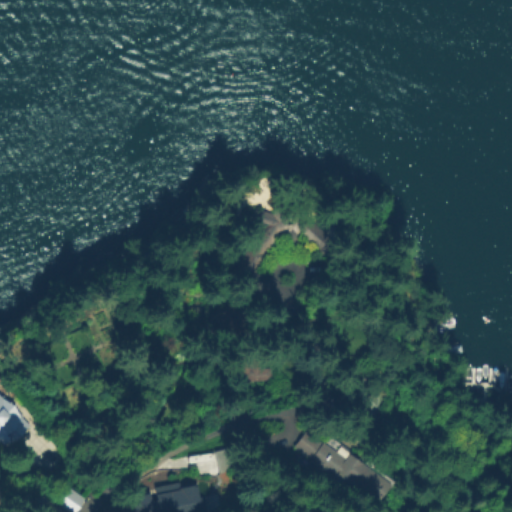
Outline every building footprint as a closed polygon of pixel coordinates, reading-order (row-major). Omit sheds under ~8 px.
[(0,398),(2,400),(5,394),(19,402),(16,406),(19,408),(9,424),(0,418),(0,398)] [(23,426),(0,401),(0,441),(6,436),(9,439),(23,426)] [(287,447),(297,431),(340,458),(343,453),(359,464),(358,465),(386,483),(374,501),(359,491),(357,494),(347,488),(349,485),(345,482),(343,485),(338,482),(332,491),(321,484),(322,482),(316,477),(319,471),(303,460),(304,458),(287,447)] [(222,469),(217,448),(204,451),(210,472),(222,469)] [(187,484),(192,511),(186,511),(138,511),(137,507),(154,504),(151,491),(187,484)] [(62,487),(79,500),(70,511),(68,511),(56,504),(59,499),(56,496),(62,487)]
